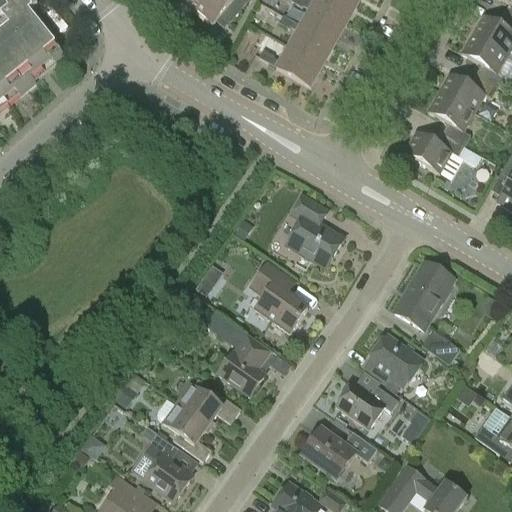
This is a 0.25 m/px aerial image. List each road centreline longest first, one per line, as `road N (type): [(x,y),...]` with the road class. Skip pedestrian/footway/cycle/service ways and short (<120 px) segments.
road 1 (residential): [(218,511),(424,219)]
road 2 (tertiary): [(335,170),(187,92),(136,41)]
road 3 (residential): [(335,170),(430,0)]
road 4 (residential): [(0,176),(136,41)]
